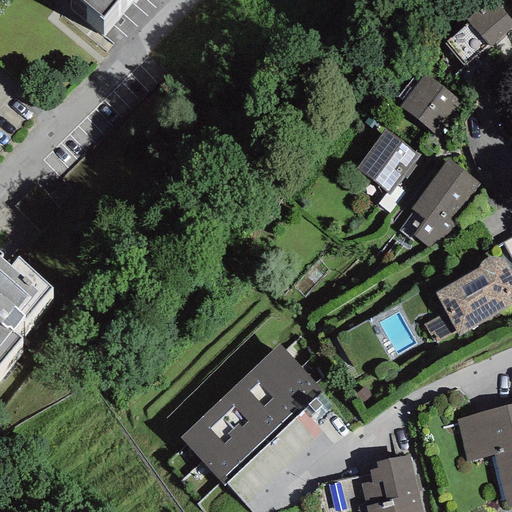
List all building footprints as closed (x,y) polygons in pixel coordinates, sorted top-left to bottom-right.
[(80,0),(102,17),(116,0),(80,0)] [(511,22),(492,0),(490,0),(467,21),(490,48),(511,28),(511,22)] [(460,103),(425,75),(400,108),(435,135),(460,103)] [(419,155),(385,130),(356,169),(389,195),(419,155)] [(481,185),(447,160),(410,209),(424,220),(412,236),(438,255),(459,228),(452,223),(481,185)] [(0,256),(2,254),(0,252),(0,362),(21,338),(13,331),(51,286),(18,258),(11,267),(0,258),(0,256)] [(479,268),(436,292),(445,313),(423,323),(434,344),(456,332),(459,337),(511,303),(511,302),(509,297),(511,295),(511,276),(505,264),(500,259),(496,256),(490,257),(485,259),(481,261),(479,264),(479,268)] [(320,393),(279,344),(180,438),(223,487),(320,393)] [(511,406),(456,420),(466,461),(494,454),(507,509),(511,507),(511,406)] [(422,511),(409,455),(376,463),(377,469),(369,471),(372,481),(361,484),(367,511),(422,511)]
